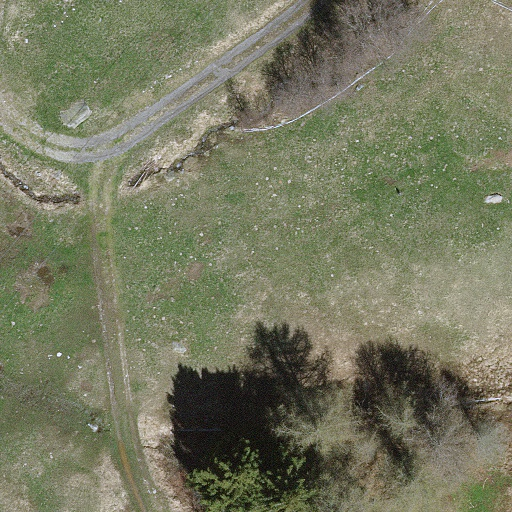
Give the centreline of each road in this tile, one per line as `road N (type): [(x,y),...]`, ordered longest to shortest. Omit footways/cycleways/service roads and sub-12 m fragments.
road 1 (track): [(308,0),(234,68),(89,156),(0,124)]
road 2 (track): [(89,156),(121,402),(138,476),(156,511)]
